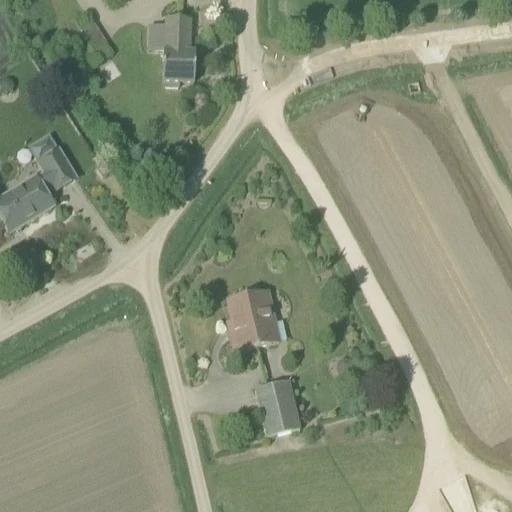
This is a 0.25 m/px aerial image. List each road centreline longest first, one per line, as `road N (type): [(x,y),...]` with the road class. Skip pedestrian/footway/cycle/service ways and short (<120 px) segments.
road 1 (unclassified): [(209,511),(138,257)]
road 2 (unclassified): [(264,92),(310,67),(387,45),(511,29)]
road 3 (unclassified): [(138,257),(264,92)]
road 4 (unclassified): [(0,339),(138,257)]
